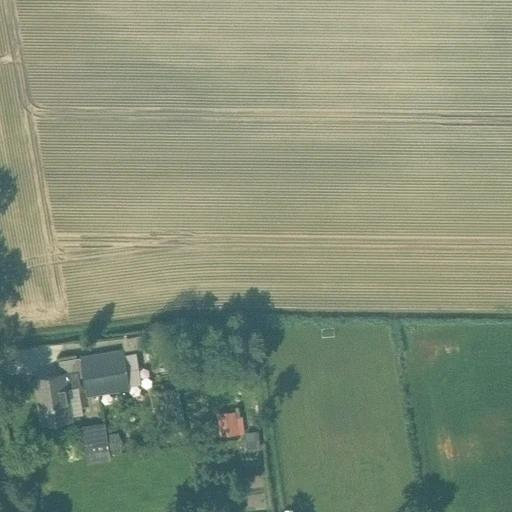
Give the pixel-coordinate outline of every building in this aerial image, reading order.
[(123,350),(79,357),(79,358),(83,378),(87,397),(130,389),(130,386),(141,384),(135,353),(124,355),(123,351),(123,350)] [(80,386),(78,372),(35,379),(43,424),(72,419),(68,388),(80,386)] [(179,436),(185,435),(178,388),(159,391),(165,428),(167,442),(180,440),(179,436)] [(236,416),(218,418),(220,436),(237,434),(236,416)] [(84,447),(107,444),(105,427),(82,430),(84,447)]
